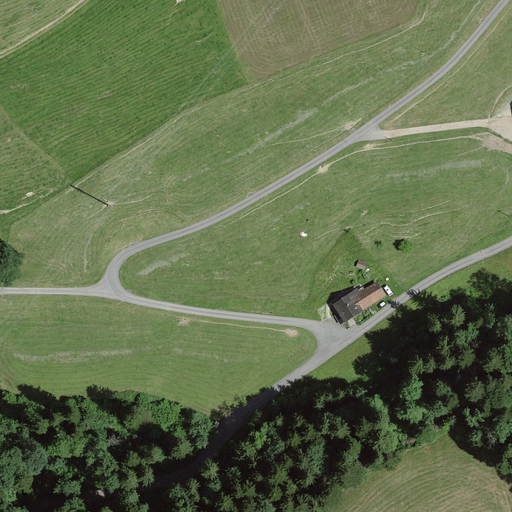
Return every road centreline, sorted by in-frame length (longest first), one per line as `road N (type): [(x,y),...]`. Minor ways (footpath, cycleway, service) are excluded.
road 1 (unclassified): [(337,342),(175,473),(145,484),(0,491)]
road 2 (unclassified): [(337,342),(316,327),(106,293),(0,291)]
road 3 (unclassified): [(511,241),(337,342)]
